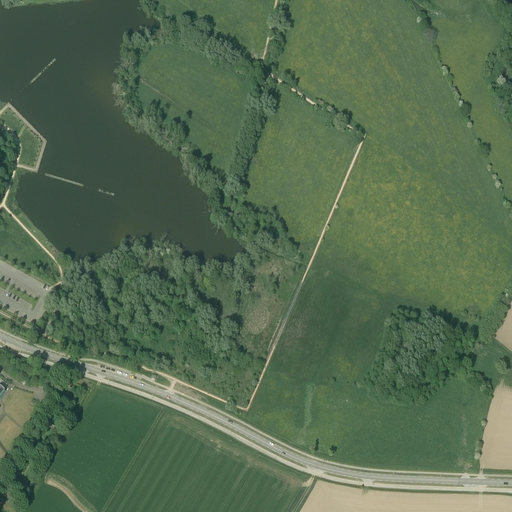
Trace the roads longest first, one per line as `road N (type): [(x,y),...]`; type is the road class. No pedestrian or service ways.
road 1 (track): [(276,0),(261,68),(364,137),(247,408),(174,379)]
road 2 (secondary): [(90,368),(324,468),(511,483)]
